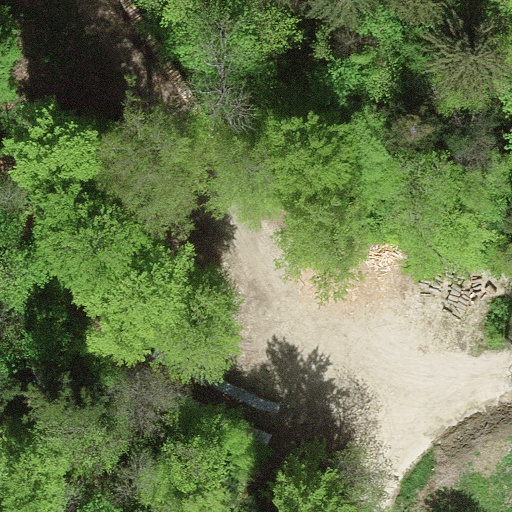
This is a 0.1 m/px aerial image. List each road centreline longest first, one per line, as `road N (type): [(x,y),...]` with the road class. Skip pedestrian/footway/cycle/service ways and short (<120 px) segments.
road 1 (track): [(461,416),(361,364),(293,278),(241,230)]
road 2 (track): [(93,0),(241,230)]
road 3 (track): [(241,230),(0,168)]
road 4 (track): [(461,416),(425,448),(378,511)]
